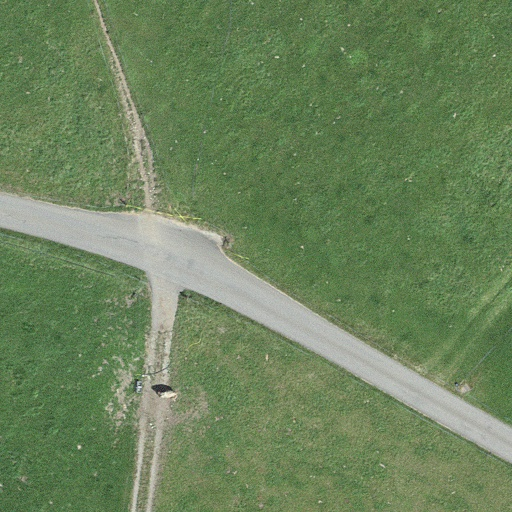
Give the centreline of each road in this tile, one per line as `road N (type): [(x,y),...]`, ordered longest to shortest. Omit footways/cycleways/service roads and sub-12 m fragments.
road 1 (unclassified): [(511,449),(225,282),(168,256),(0,209)]
road 2 (track): [(168,256),(143,511)]
